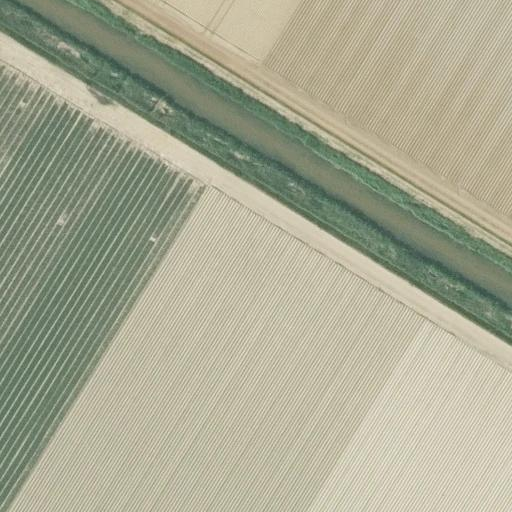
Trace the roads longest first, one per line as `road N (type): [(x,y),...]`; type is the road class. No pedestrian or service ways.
road 1 (track): [(511,352),(0,38)]
road 2 (track): [(511,235),(130,0)]
